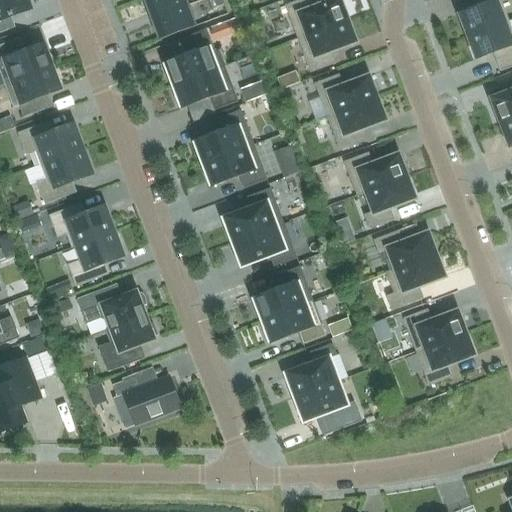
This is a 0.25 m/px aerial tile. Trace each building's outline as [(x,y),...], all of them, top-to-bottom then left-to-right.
[(25,0),(0,0),(0,33),(7,31),(3,20),(29,10),(25,0)] [(182,0),(144,0),(152,20),(185,7),(182,0)] [(221,0),(212,0),(216,8),(223,5),(221,0)] [(345,20),(338,0),(313,10),(309,0),(302,0),(285,7),(297,40),(346,21),(346,20),(345,20)] [(508,22),(499,0),(472,0),(473,2),(476,1),(478,7),(459,15),(467,37),(508,22)] [(185,7),(152,20),(160,41),(193,28),(185,7)] [(347,23),(346,21),(297,40),(310,73),(333,64),(329,52),(354,42),(346,23),(347,23)] [(511,67),(511,32),(508,22),(467,37),(476,60),(495,53),(498,59),(495,60),(499,72),(511,67)] [(219,68),(205,30),(180,40),(186,55),(165,63),(174,86),(224,68),(224,67),(219,68)] [(18,39),(0,46),(0,74),(4,85),(51,68),(43,45),(23,53),(18,39)] [(51,68),(4,85),(12,108),(60,91),(51,68)] [(237,103),(224,68),(174,86),(183,110),(209,100),(214,111),(237,103)] [(327,118),(376,99),(375,98),(367,79),(342,88),(338,76),(314,85),(327,118)] [(511,90),(490,99),(499,124),(511,118),(511,90)] [(376,101),(376,99),(327,118),(339,151),(363,142),(358,130),(383,121),(376,101)] [(194,141),(203,165),(253,146),(240,111),(217,120),(221,131),(194,141)] [(511,118),(499,124),(508,148),(511,146),(511,118)] [(42,125),(17,134),(25,156),(34,153),(39,166),(82,150),(73,126),(46,136),(42,125)] [(267,181),(253,146),(203,165),(212,188),(239,178),(243,190),(267,181)] [(82,150),(39,166),(45,180),(36,183),(44,205),(69,196),(64,185),(92,175),(82,150)] [(372,166),(367,154),(344,163),(357,197),(366,194),(366,193),(405,178),(405,176),(404,177),(404,175),(407,173),(404,163),(400,164),(397,157),(372,166)] [(468,191),(484,183),(479,174),(463,181),(468,191)] [(406,179),(405,178),(366,193),(366,194),(373,213),(364,216),(369,229),(392,221),(388,209),(413,199),(405,179),(406,179)] [(246,198),(250,210),(224,220),(233,243),(283,224),(270,189),(246,198)] [(74,207),(48,217),(56,239),(65,235),(71,249),(75,248),(75,247),(113,233),(104,208),(78,218),(74,207)] [(296,259),(283,224),(233,243),(241,266),(268,256),(272,268),(296,259)] [(113,233),(75,247),(75,248),(80,261),(67,266),(75,288),(101,278),(96,267),(123,257),(113,233)] [(199,247),(193,233),(174,241),(180,255),(199,247)] [(373,241),(381,262),(391,259),(395,270),(395,271),(435,256),(434,255),(426,235),(401,244),(397,233),(373,241)] [(435,258),(435,256),(395,271),(395,270),(386,274),(393,295),(386,297),(391,311),(422,299),(417,287),(442,277),(435,258)] [(253,298),(262,321),(312,302),(299,267),(276,276),(280,288),(253,298)] [(136,292),(120,298),(116,285),(76,300),(86,325),(100,320),(106,323),(108,329),(105,331),(105,332),(145,316),(142,307),(145,306),(145,299),(141,294),(137,295),(136,292)] [(326,337),(312,302),(262,321),(271,344),(298,334),(302,346),(326,337)] [(415,353),(464,334),(464,333),(463,333),(456,313),(431,323),(426,311),(403,320),(415,353)] [(152,324),(149,325),(145,316),(105,332),(109,343),(97,348),(107,373),(137,362),(132,349),(154,341),(153,338),(157,336),(152,324)] [(0,345),(18,339),(11,318),(0,321),(0,345)] [(465,336),(464,334),(415,353),(428,386),(451,377),(447,365),(472,356),(464,336),(465,336)] [(286,375),(294,397),(291,398),(292,399),(336,383),(327,360),(336,356),(332,344),(308,353),(312,365),(286,375)] [(21,433),(23,427),(22,424),(25,423),(19,407),(39,399),(24,359),(0,368),(0,382),(2,387),(0,387),(0,432),(9,429),(11,432),(16,435),(21,433)] [(135,426),(180,409),(168,378),(138,389),(134,378),(112,386),(116,398),(124,396),(135,426)] [(344,406),(336,383),(292,399),(300,423),(330,411),(334,423),(358,414),(353,402),(344,406)]
